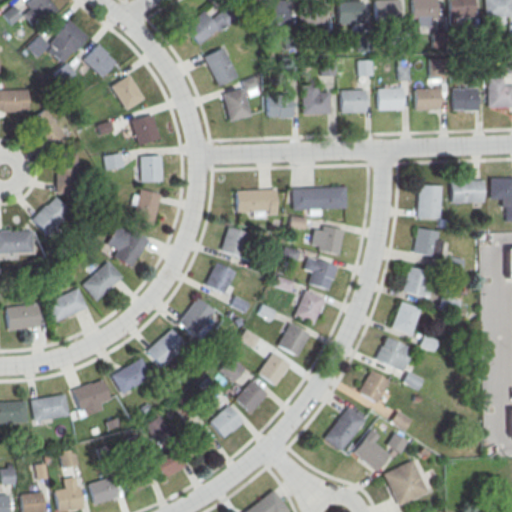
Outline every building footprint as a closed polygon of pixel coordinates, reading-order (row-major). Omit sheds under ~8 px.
[(55,11),(49,0),(24,0),(21,2),(32,24),(55,11)] [(267,0),(267,22),(288,22),(288,0),(267,0)] [(374,0),(375,21),(399,20),(398,0),(374,0)] [(411,0),(411,18),(436,18),(435,0),(411,0)] [(447,0),(447,17),(475,16),(475,0),(447,0)] [(511,0),(484,0),(484,17),(511,16),(511,0)] [(336,1),(337,24),(362,23),(361,1),(336,1)] [(298,3),(299,24),(326,23),(326,2),(298,3)] [(1,14),(9,24),(21,15),(13,5),(1,14)] [(209,18),(203,10),(182,26),(198,45),(231,19),(222,7),(209,18)] [(45,48),(62,63),(86,36),(67,19),(47,41),(38,33),(25,47),(37,57),(45,48)] [(81,58),(99,76),(115,61),(96,42),(81,58)] [(203,55),(215,85),(236,76),(223,46),(203,55)] [(356,75),(370,75),(370,59),(356,59),(356,75)] [(332,74),(332,61),(321,61),(321,74),(332,74)] [(109,87),(127,75),(143,99),(124,111),(109,87)] [(300,84),(302,114),(329,113),(328,92),(317,92),(317,83),(300,84)] [(511,85),(487,86),(488,107),(511,106),(511,85)] [(249,116),(243,87),(222,92),(228,120),(249,116)] [(451,88),(452,110),(477,109),(476,87),(451,88)] [(0,111),(26,111),(26,89),(0,88),(0,111)] [(376,89),(377,110),(402,109),(401,88),(376,89)] [(413,89),(414,110),(439,109),(438,88),(413,89)] [(339,91),(340,112),(365,111),(364,90),(339,91)] [(266,96),(266,117),(291,116),(290,95),(266,96)] [(63,140),(48,109),(31,117),(46,148),(63,140)] [(158,138),(152,114),(130,119),(136,144),(158,138)] [(138,180),(159,180),(159,154),(138,154),(138,180)] [(55,156),(55,191),(74,191),(74,156),(55,156)] [(511,219),(511,177),(488,177),(488,198),(500,198),(500,219),(511,219)] [(450,182),(450,202),(483,201),(482,180),(450,182)] [(439,185),(417,185),(416,217),(438,217),(439,185)] [(128,218),(151,225),(159,194),(137,187),(128,218)] [(291,189),(292,210),(345,208),(345,187),(291,189)] [(235,191),(236,212),(275,211),(275,189),(235,191)] [(29,218),(46,235),(69,211),(52,195),(29,218)] [(321,224),(316,249),(336,253),(342,228),(321,224)] [(227,225),(219,249),(239,256),(247,231),(227,225)] [(416,226),(411,251),(432,255),(437,230),(416,226)] [(0,229),(0,252),(27,252),(27,230),(0,229)] [(129,230),(112,257),(131,268),(147,241),(129,230)] [(314,258),(307,282),(327,289),(335,264),(314,258)] [(107,261),(80,285),(95,301),(121,277),(107,261)] [(215,261),(204,284),(223,293),(234,270),(215,261)] [(407,265),(400,291),(421,296),(428,271),(407,265)] [(44,303),(77,288),(86,308),(53,322),(44,303)] [(303,288),(292,315),(311,323),(322,297),(303,288)] [(196,337),(214,309),(194,296),(176,324),(196,337)] [(399,300),(389,326),(409,334),(419,308),(399,300)] [(4,308),(35,304),(38,325),(7,330),(4,308)] [(288,322),(275,344),(294,355),(306,333),(288,322)] [(185,343),(168,327),(145,351),(161,367),(185,343)] [(387,336),(374,358),(393,368),(405,346),(387,336)] [(270,351),(256,372),(273,384),(288,363),(270,351)] [(139,356),(109,375),(120,393),(151,375),(139,356)] [(232,381),(243,366),(228,356),(217,371),(232,381)] [(369,369),(357,391),(375,402),(388,380),(369,369)] [(421,379),(406,371),(401,381),(415,389),(421,379)] [(112,402),(100,377),(70,390),(82,416),(112,402)] [(250,379),(233,398),(249,412),(266,393),(250,379)] [(28,399),(63,392),(67,413),(32,420),(28,399)] [(0,400),(24,400),(25,421),(0,422),(0,400)] [(226,404),(207,421),(221,437),(240,420),(226,404)] [(346,406),(322,437),(339,450),(363,419),(346,406)] [(387,420),(402,430),(409,419),(395,409),(387,420)] [(179,442),(191,459),(214,443),(201,426),(179,442)] [(373,471),(386,454),(370,441),(375,434),(368,429),(350,452),(373,471)] [(385,445),(398,452),(405,439),(392,432),(385,445)] [(173,446),(150,458),(161,477),(183,465),(173,446)] [(60,467),(76,464),(74,449),(58,452),(60,467)] [(381,472),(395,504),(425,491),(411,459),(381,472)] [(44,476),(43,463),(35,464),(36,476),(44,476)] [(141,463),(119,473),(127,492),(150,482),(141,463)] [(0,482),(13,483),(13,465),(0,465),(0,482)] [(85,483),(92,504),(118,495),(111,475),(85,483)] [(53,490),(55,511),(82,508),(78,476),(61,477),(63,489),(53,490)] [(272,488),(240,511),(286,511),(289,510),(272,488)] [(43,511),(44,492),(19,491),(18,511),(43,511)] [(7,511),(8,493),(0,493),(0,511),(7,511)]
